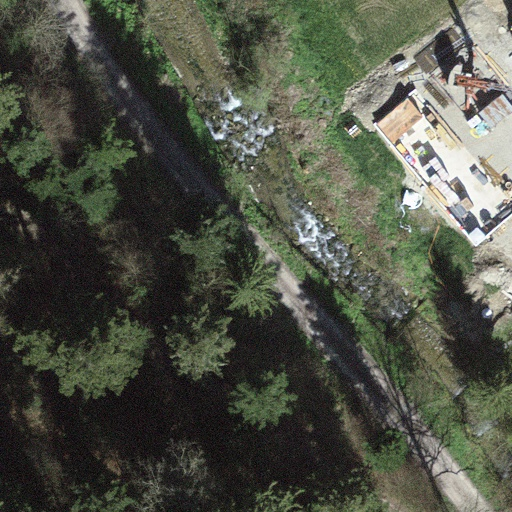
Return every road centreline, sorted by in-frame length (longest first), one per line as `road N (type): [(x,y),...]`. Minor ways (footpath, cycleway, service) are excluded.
road 1 (unclassified): [(138,0),(478,511)]
road 2 (track): [(422,511),(329,463),(0,196)]
